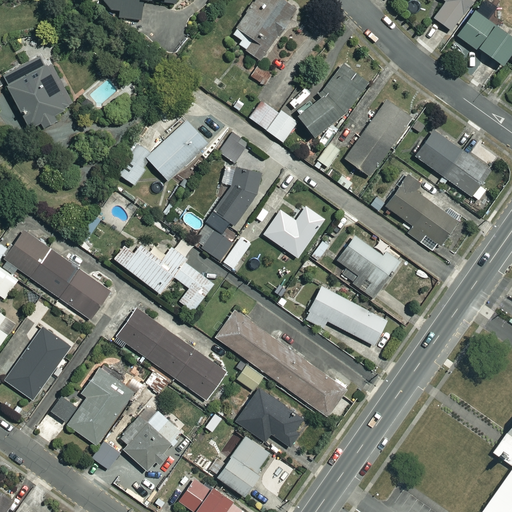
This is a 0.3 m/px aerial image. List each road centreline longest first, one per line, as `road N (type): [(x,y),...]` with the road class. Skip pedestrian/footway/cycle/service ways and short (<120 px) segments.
road 1 (tertiary): [(315,511),(511,230)]
road 2 (residential): [(350,0),(511,133)]
road 3 (residential): [(0,433),(111,511)]
